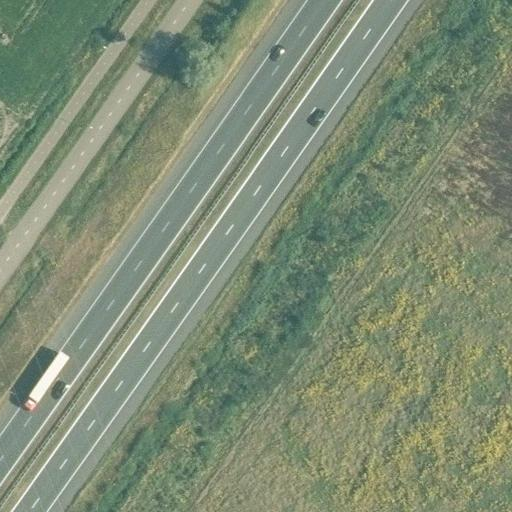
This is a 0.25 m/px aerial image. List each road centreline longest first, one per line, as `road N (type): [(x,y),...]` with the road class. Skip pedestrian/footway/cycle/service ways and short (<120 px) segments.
road 1 (motorway): [(31,511),(396,0)]
road 2 (motorway): [(321,0),(0,456)]
road 3 (unclassified): [(0,271),(190,0)]
